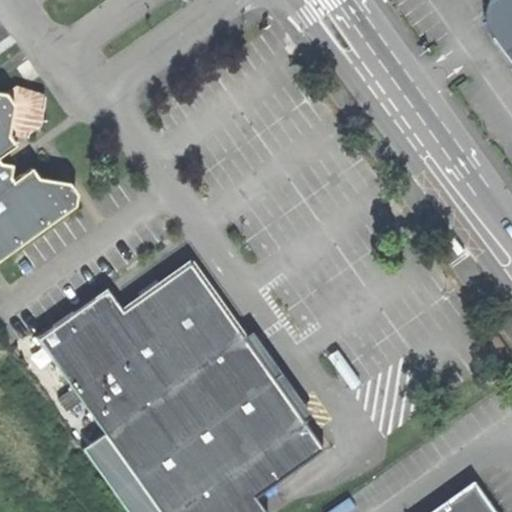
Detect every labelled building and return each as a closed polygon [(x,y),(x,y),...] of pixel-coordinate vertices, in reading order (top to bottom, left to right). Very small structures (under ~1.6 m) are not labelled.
[(495,50),(511,74),(511,0),(497,0),(490,6),(485,17),(483,29),(486,43),(491,53),(495,50)] [(66,185),(36,181),(19,177),(10,183),(6,178),(0,170),(0,158),(3,156),(6,138),(10,107),(2,96),(0,95),(0,259),(74,208),(75,197),(66,185)] [(13,149),(6,138),(3,156),(13,149)] [(10,165),(0,166),(0,170),(6,178),(10,165)] [(28,171),(19,177),(36,181),(28,171)] [(295,192),(308,210),(318,203),(305,185),(295,192)] [(446,247),(449,245),(435,228),(429,233),(439,246),(442,250),(446,247)] [(34,341),(155,511),(261,511),(253,500),(321,452),(188,265),(120,314),(106,292),(34,341)] [(330,354),(353,387),(363,381),(340,347),(330,354)] [(490,511),(475,491),(445,511),(490,511)]
